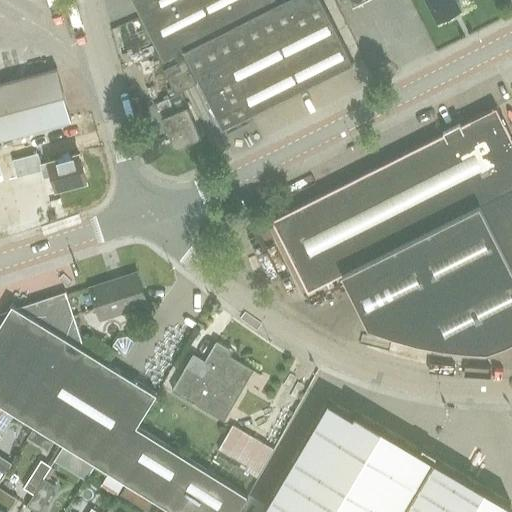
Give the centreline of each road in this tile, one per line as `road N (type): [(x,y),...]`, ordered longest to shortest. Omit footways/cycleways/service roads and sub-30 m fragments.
road 1 (unclassified): [(140,213),(246,298),(321,341),(450,384),(511,386)]
road 2 (unclassified): [(140,213),(223,182),(511,32)]
road 3 (unclassified): [(140,213),(82,0)]
road 4 (unclassified): [(0,262),(140,213)]
